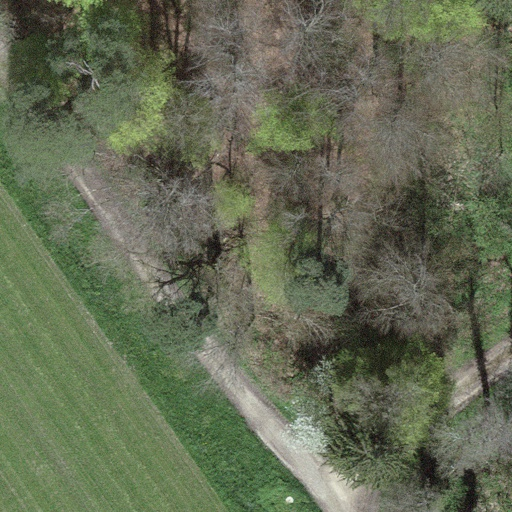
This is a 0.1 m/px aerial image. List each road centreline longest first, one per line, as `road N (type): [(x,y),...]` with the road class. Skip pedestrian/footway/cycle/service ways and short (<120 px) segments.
road 1 (track): [(348,511),(247,398),(0,49)]
road 2 (track): [(511,349),(327,482)]
